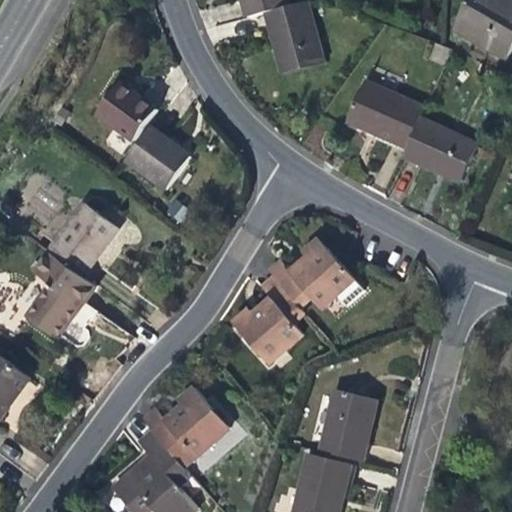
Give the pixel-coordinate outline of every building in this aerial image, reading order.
[(234,0),(240,19),(261,14),(282,8),(280,0),(234,0)] [(486,42),(482,51),(511,64),(511,1),(508,0),(478,0),(464,32),(486,42)] [(299,3),(282,8),(261,14),(273,55),(277,70),(315,60),(299,3)] [(459,41),(482,51),(486,42),(464,32),(459,41)] [(127,140),(149,110),(143,106),(112,83),(90,113),(127,140)] [(372,137),(406,154),(420,124),(424,114),(366,87),(347,125),(372,137)] [(476,151),(420,124),(406,154),(402,161),(429,174),(435,177),(437,174),(459,184),(476,151)] [(143,127),(119,159),(158,188),(171,171),(183,156),(169,146),(143,127)] [(180,221),(188,208),(174,199),(166,213),(180,221)] [(41,253),(43,254),(74,278),(92,254),(111,230),(77,205),(41,253)] [(264,277),(268,281),(293,311),(305,301),(314,313),(350,284),(315,243),(298,257),(301,262),(291,271),(284,277),(275,265),(264,277)] [(86,287),(74,278),(43,254),(27,275),(42,286),(18,320),(46,340),(61,320),(86,287)] [(298,317),(293,311),(268,281),(266,282),(292,341),(296,337),(287,326),(298,317)] [(261,366),(292,341),(266,282),(257,290),(266,301),(256,310),(248,317),(243,311),(227,325),(261,366)] [(0,410),(21,382),(0,366),(0,410)] [(135,423),(144,434),(168,461),(179,451),(189,462),(223,433),(188,392),(172,406),(175,410),(169,415),(157,425),(147,413),(135,423)] [(314,452),(354,464),(359,447),(371,403),(331,392),(314,452)] [(181,476),(168,461),(144,434),(130,446),(145,462),(139,468),(136,465),(106,491),(123,511),(138,511),(142,509),(144,511),(186,511),(189,510),(169,486),(181,476)] [(342,467),(300,456),(284,511),(330,511),(333,502),(342,467)]
